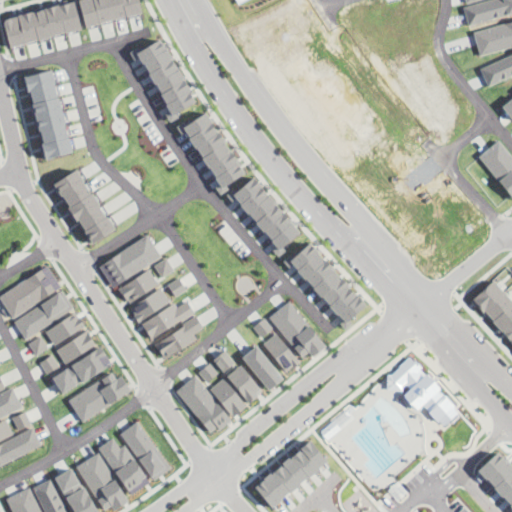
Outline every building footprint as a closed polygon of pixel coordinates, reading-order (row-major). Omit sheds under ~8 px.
[(74,0),(81,27),(10,46),(4,22),(5,18),(74,0)] [(139,0),(142,12),(85,26),(78,0),(139,0)] [(483,0),(511,0),(511,12),(469,24),(463,6),(483,0)] [(511,20),(511,45),(480,55),(473,31),(511,20)] [(159,38),(196,102),(177,113),(179,116),(169,122),(164,113),(170,110),(138,56),(134,58),(130,51),(139,46),(140,49),(159,38)] [(511,53),(511,74),(488,86),(480,68),(511,53)] [(51,67),(73,151),(43,159),(24,85),(26,84),(24,75),(51,67)] [(511,97),(511,117),(502,106),(511,97)] [(205,110),(246,171),(226,185),(228,187),(220,192),(216,187),(221,183),(186,130),(180,134),(174,125),(184,118),(187,122),(205,110)] [(498,139),(511,155),(511,197),(478,155),(498,139)] [(77,168),(116,227),(92,243),(52,184),(77,168)] [(253,178),(299,231),(282,247),(286,251),(278,257),(271,249),(277,244),(235,197),(232,200),(226,194),(233,188),(237,193),(253,178)] [(147,233),(161,255),(114,286),(99,265),(147,233)] [(309,240),(318,250),(317,252),(366,304),(349,319),(352,322),(345,328),(339,322),(342,319),(292,266),(289,269),(281,260),(290,251),(294,255),(309,240)] [(166,257),(174,268),(162,277),(154,265),(166,257)] [(0,295),(47,264),(61,286),(14,317),(0,295)] [(148,268),(158,283),(129,303),(119,288),(148,268)] [(179,276),(187,288),(176,296),(168,284),(179,276)] [(493,279),(511,299),(511,346),(470,300),(493,279)] [(160,287),(169,301),(138,320),(134,314),(135,313),(131,306),(160,287)] [(62,289),(73,306),(26,338),(15,321),(62,289)] [(174,301),(177,305),(187,298),(196,311),(182,320),(181,318),(152,338),(142,323),(174,301)] [(289,300),(326,344),(312,356),(308,351),(302,356),(269,316),(289,300)] [(46,330),(55,344),(85,324),(76,310),(46,330)] [(195,315),(203,327),(194,333),(197,338),(166,359),(154,344),(195,315)] [(264,317),(273,327),(261,336),(253,326),(264,317)] [(57,349),(65,362),(96,343),(87,330),(57,349)] [(276,332),(300,361),(294,367),(292,365),(286,370),(263,342),(276,332)] [(40,334),(48,346),(36,355),(28,342),(40,334)] [(100,345),(112,362),(63,393),(52,377),(100,345)] [(256,345),(283,378),(269,389),(242,356),(256,345)] [(224,349),(235,362),(224,371),(213,358),(224,349)] [(52,353),(59,365),(47,373),(39,361),(52,353)] [(388,374),(408,357),(459,412),(444,429),(426,410),(422,405),(417,411),(402,396),(403,390),(386,388),(388,374)] [(209,362),(218,372),(207,381),(198,371),(209,362)] [(240,363),(263,390),(249,401),(227,375),(240,363)] [(112,371),(116,378),(122,374),(131,389),(82,421),(69,399),(112,371)] [(195,374),(231,420),(220,428),(218,426),(210,432),(176,390),(195,374)] [(224,377),(247,404),(233,416),(210,388),(224,377)] [(0,392),(12,386),(22,405),(0,416),(0,392)] [(25,411),(31,423),(18,429),(12,417),(25,411)] [(0,420),(6,418),(13,433),(0,439),(0,420)] [(137,421),(170,467),(153,479),(120,433),(137,421)] [(0,442),(33,426),(42,444),(0,465),(0,442)] [(113,436),(120,447),(125,444),(150,481),(130,495),(97,447),(113,436)] [(310,439),(327,460),(272,507),(254,486),(310,439)] [(98,450),(129,499),(114,509),(111,505),(104,510),(75,464),(98,450)] [(497,451),(511,466),(511,505),(478,469),(497,451)] [(71,466),(98,511),(74,511),(54,476),(71,466)] [(50,478),(67,511),(45,511),(33,487),(50,478)] [(29,486),(42,511),(13,511),(6,498),(29,486)]
